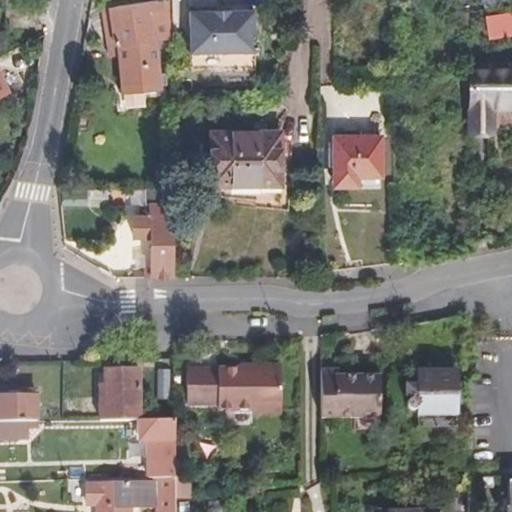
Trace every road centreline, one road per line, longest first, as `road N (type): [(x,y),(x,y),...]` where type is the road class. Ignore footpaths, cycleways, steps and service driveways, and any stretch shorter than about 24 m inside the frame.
road 1 (residential): [(53,297),(121,306),(296,307),(383,299),(511,263)]
road 2 (tertiary): [(66,0),(22,254)]
